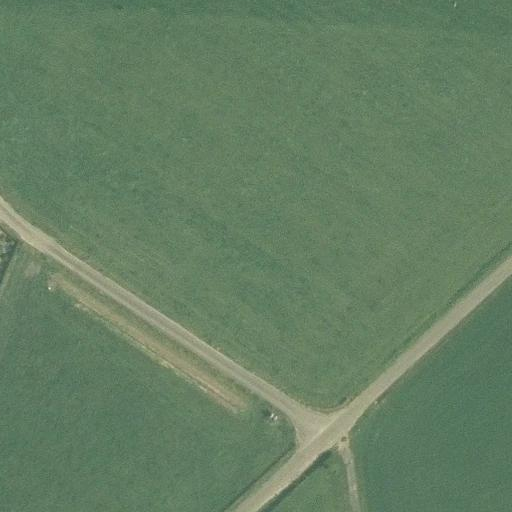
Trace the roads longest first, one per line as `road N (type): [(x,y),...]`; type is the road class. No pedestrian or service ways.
road 1 (unclassified): [(329,434),(116,294),(0,205)]
road 2 (unclassified): [(329,434),(511,265)]
